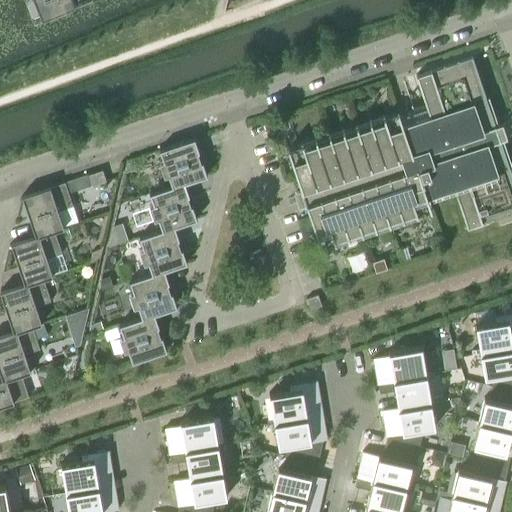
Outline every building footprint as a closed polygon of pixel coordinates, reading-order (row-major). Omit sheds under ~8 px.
[(74,0),(35,0),(42,16),(76,2),(74,0)] [(511,173),(500,139),(507,137),(503,124),(496,126),(473,58),(418,77),(427,105),(400,114),(399,112),(289,149),(304,191),(297,193),(301,205),(307,203),(322,245),(432,208),(428,195),(455,186),(469,226),(511,211),(511,173)] [(169,174),(173,184),(173,185),(186,181),(208,174),(203,160),(202,160),(199,151),(200,150),(196,136),(161,148),(165,160),(161,161),(165,175),(169,174)] [(138,168),(135,158),(129,160),(126,172),(138,168)] [(104,168),(104,167),(90,172),(94,184),(107,179),(104,168)] [(74,204),(66,181),(66,180),(23,194),(37,233),(55,228),(65,225),(59,208),(74,204)] [(159,217),(163,228),(163,229),(176,224),(176,225),(198,218),(193,204),(192,204),(189,195),(190,194),(186,181),(173,185),(173,184),(151,192),(155,203),(150,205),(155,219),(159,217)] [(149,261),(153,272),(165,268),(166,269),(188,261),(183,247),(182,248),(178,238),(180,238),(176,225),(176,224),(163,229),(163,228),(140,235),(144,247),(140,249),(145,263),(149,261)] [(47,257),(63,251),(55,228),(37,234),(12,242),(25,281),(26,282),(44,276),(53,273),(53,272),(52,273),(47,257)] [(103,248),(91,253),(90,262),(101,259),(103,248)] [(139,305),(142,315),(143,316),(155,312),(178,305),(173,291),(171,291),(168,282),(170,282),(166,269),(165,268),(153,272),(130,279),(134,291),(130,292),(135,306),(139,305)] [(99,289),(113,285),(110,274),(102,277),(99,289)] [(52,299),(44,276),(26,282),(25,281),(1,289),(14,329),(14,330),(33,324),(42,321),(42,320),(41,320),(36,305),(52,299)] [(307,296),(311,307),(322,304),(319,292),(307,296)] [(476,322),(481,352),(511,346),(511,311),(496,314),(497,319),(476,322)] [(143,316),(142,315),(120,323),(124,335),(120,336),(125,350),(129,349),(133,360),(168,349),(163,335),(161,335),(158,326),(160,325),(155,312),(143,316)] [(101,323),(92,321),(89,333),(99,330),(101,324),(101,323)] [(40,347),(33,324),(14,330),(14,329),(0,333),(0,367),(3,377),(3,378),(22,372),(31,369),(30,368),(24,352),(40,347)] [(82,334),(73,336),(76,344),(79,343),(82,334)] [(374,356),(378,381),(427,372),(422,343),(389,349),(390,353),(374,356)] [(495,374),(493,384),(506,387),(509,372),(511,371),(511,346),(481,352),(485,376),(495,374)] [(448,369),(459,366),(457,356),(446,359),(448,369)] [(22,372),(3,378),(3,377),(0,377),(0,404),(29,395),(22,372)] [(383,408),(383,409),(431,401),(427,372),(378,381),(379,381),(380,391),(396,389),(398,406),(383,408)] [(270,391),(275,421),(323,412),(318,379),(290,383),(291,388),(270,391)] [(485,396),(479,420),(511,427),(511,401),(503,400),(506,387),(493,384),(490,397),(485,396)] [(199,400),(185,404),(185,405),(187,415),(202,412),(200,400),(199,400)] [(409,430),(406,442),(420,445),(424,427),(436,425),(431,401),(383,409),(387,434),(409,430)] [(288,444),(286,453),(299,456),(303,441),(327,437),(323,412),(275,421),(279,445),(288,444)] [(166,426),(170,450),(218,442),(213,413),(181,418),(181,423),(166,426)] [(478,445),(475,458),(489,461),(491,448),(511,453),(511,427),(479,420),(474,444),(478,445)] [(174,478),(174,479),(223,471),(219,449),(227,448),(226,442),(218,443),(218,442),(170,450),(170,451),(172,461),(187,458),(190,475),(174,478)] [(363,450),(358,474),(406,485),(411,461),(416,462),(420,445),(406,442),(403,459),(363,450)] [(61,461),(66,490),(115,482),(109,448),(82,453),(83,458),(61,461)] [(435,465),(443,467),(446,453),(433,450),(431,458),(435,465)] [(278,465),(273,489),(321,500),(326,476),(296,469),(299,456),(286,453),(283,466),(278,465)] [(458,467),(453,491),(501,502),(506,478),(486,473),(489,461),(475,458),(472,470),(458,467)] [(16,468),(21,483),(35,478),(30,463),(16,468)] [(201,500),(198,511),(199,511),(211,511),(215,497),(227,495),(223,471),(174,479),(179,503),(201,500)] [(371,488),(367,506),(394,511),(399,511),(406,485),(358,474),(357,475),(358,475),(356,484),(371,488)] [(94,511),(119,507),(115,482),(66,490),(69,511),(94,511)] [(0,511),(9,511),(5,483),(0,483),(0,511)] [(318,511),(321,500),(273,489),(267,511),(318,511)] [(498,511),(501,502),(453,491),(453,492),(439,489),(438,494),(451,498),(448,511),(498,511)]
